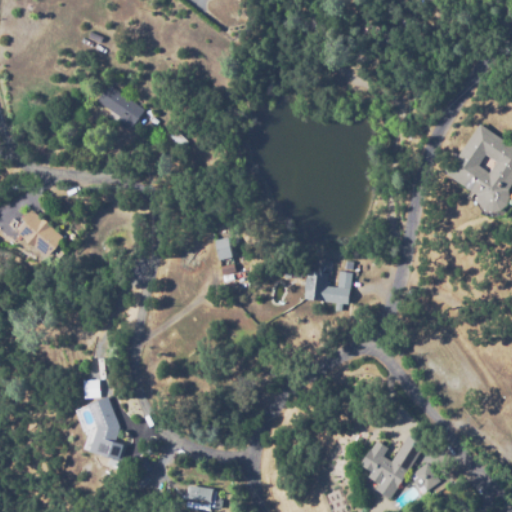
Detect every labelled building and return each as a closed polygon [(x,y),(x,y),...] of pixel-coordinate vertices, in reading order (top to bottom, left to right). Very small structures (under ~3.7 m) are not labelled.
[(86,37),(89,31),(101,38),(98,43),(86,37)] [(129,132),(115,122),(118,117),(97,102),(109,84),(145,109),(129,132)] [(492,211),(489,211),(486,210),(484,208),(482,207),(480,204),(478,202),(478,199),(477,196),(443,172),(449,163),(451,164),(480,124),(511,145),(511,184),(508,190),(509,193),(509,196),(509,198),(508,201),(507,204),(505,206),(503,208),(500,210),(498,211),(495,211),(492,211)] [(59,260),(51,253),(46,258),(18,234),(27,222),(23,219),(32,209),(64,237),(57,245),(65,252),(59,260)] [(221,274),(215,240),(229,237),(235,272),(221,274)] [(309,269),(326,272),(324,288),(337,290),(339,273),(351,274),(347,302),(306,297),(309,269)] [(287,270),(294,271),(293,273),(301,274),(301,280),(286,278),(287,270)] [(94,382),(95,392),(86,392),(86,382),(94,382)] [(99,447),(88,420),(93,418),(88,404),(107,396),(114,412),(110,413),(120,438),(99,447)] [(494,445),(477,427),(486,418),(503,436),(494,445)] [(390,499),(375,489),(378,484),(368,477),(371,473),(359,465),(376,439),(389,448),(385,454),(390,457),(398,445),(400,446),(409,433),(426,444),(390,499)] [(491,462),(485,456),(495,444),(502,450),(491,462)] [(511,466),(503,475),(491,464),(504,451),(511,459),(511,466)] [(422,494),(409,474),(428,462),(441,481),(422,494)] [(142,488),(137,483),(145,475),(150,480),(142,488)] [(209,510),(187,506),(191,485),(222,490),(220,499),(223,500),(221,508),(210,507),(209,510)]
